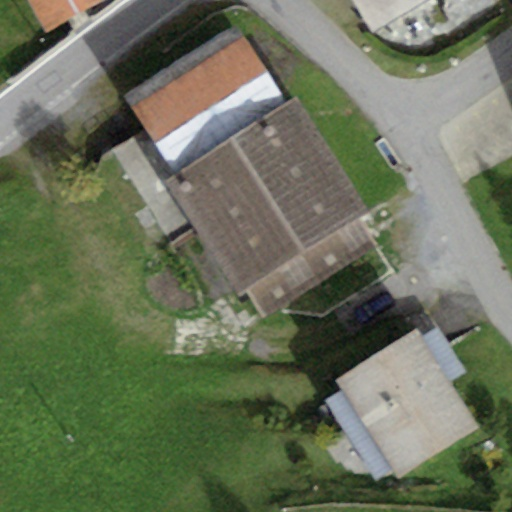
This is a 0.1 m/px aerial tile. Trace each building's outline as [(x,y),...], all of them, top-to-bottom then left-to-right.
[(32,0),(46,26),(94,0),(32,0)] [(347,0),(377,49),(459,0),(347,0)] [(236,50),(136,122),(180,182),(280,110),(236,50)] [(306,123),(178,202),(243,307),(371,228),(306,123)] [(415,327),(339,376),(402,475),(479,426),(415,327)]
